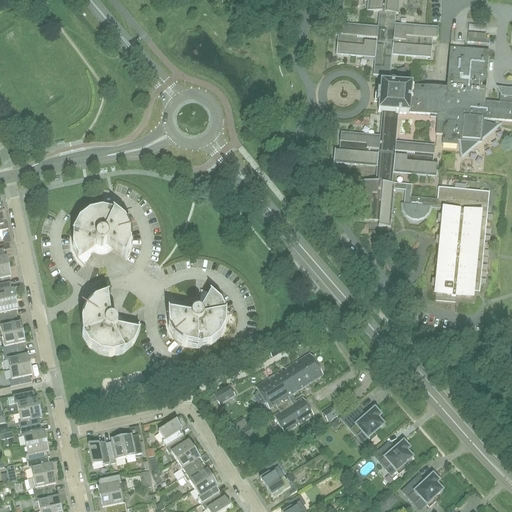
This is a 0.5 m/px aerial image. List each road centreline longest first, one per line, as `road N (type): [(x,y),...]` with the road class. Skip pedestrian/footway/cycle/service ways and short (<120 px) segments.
road 1 (secondary): [(511,484),(211,137)]
road 2 (residential): [(478,320),(399,292),(293,176),(291,153),(311,100),(297,60),(306,0)]
road 3 (residential): [(257,511),(191,409),(65,434)]
road 4 (residential): [(37,318),(8,174)]
road 5 (residential): [(234,340),(241,309),(220,277),(182,274),(157,297)]
road 6 (secondary): [(178,100),(89,0)]
